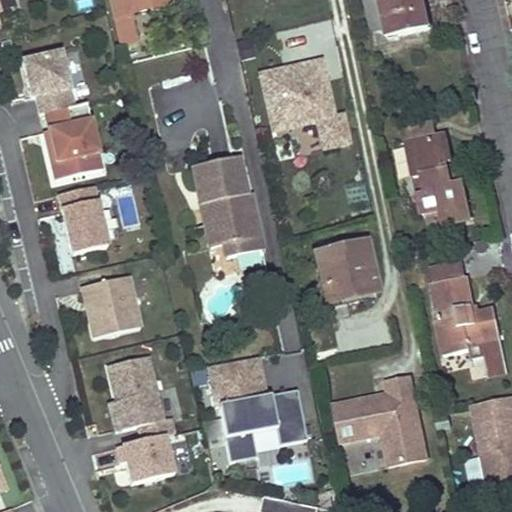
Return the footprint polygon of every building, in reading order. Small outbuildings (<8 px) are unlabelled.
[(109,0),(122,49),(137,45),(129,15),(167,6),(165,0),(109,0)] [(379,4),(385,30),(386,39),(425,30),(418,0),(365,0),(367,7),(379,4)] [(373,33),(385,30),(379,4),(367,7),(373,33)] [(282,59),(336,54),(333,24),(279,29),(282,59)] [(73,110),(60,56),(23,65),(31,101),(36,99),(40,117),(45,116),(73,110)] [(316,124),(322,151),(347,145),(341,118),(333,120),(320,63),(304,67),(305,75),(298,76),(296,68),(258,77),(271,134),(316,124)] [(101,173),(86,107),(73,110),(45,116),(49,134),(52,146),(47,147),(55,183),(101,173)] [(405,128),(408,145),(435,139),(432,123),(405,128)] [(408,145),(407,145),(414,181),(422,179),(426,196),(418,197),(422,216),(427,215),(429,229),(468,221),(461,184),(444,189),(441,175),(446,174),(445,165),(450,164),(450,162),(445,137),(435,139),(408,145)] [(226,260),(261,252),(252,210),(247,211),(244,198),(246,198),(241,175),(236,176),(233,160),(195,169),(202,198),(199,199),(202,214),(210,212),(213,227),(205,228),(210,251),(223,248),(226,260)] [(444,189),(461,184),(456,160),(450,162),(450,164),(445,165),(446,174),(441,175),(444,189)] [(414,181),(418,197),(426,196),(422,179),(414,181)] [(96,205),(93,190),(59,198),(62,213),(96,205)] [(107,250),(96,205),(62,213),(72,258),(107,250)] [(202,214),(205,228),(213,227),(210,212),(202,214)] [(364,246),(317,257),(326,299),(356,292),(358,298),(375,294),(364,246)] [(462,265),(430,272),(433,286),(465,279),(462,265)] [(141,330),(129,279),(82,290),(94,341),(141,330)] [(465,279),(433,286),(431,287),(439,323),(436,323),(444,358),(469,353),(472,369),(488,366),(491,377),(507,374),(494,311),(480,314),(481,320),(475,321),(474,315),(466,279),(465,279)] [(163,422),(148,360),(108,369),(116,404),(122,433),(138,430),(141,444),(164,439),(174,436),(170,421),(163,422)] [(306,443),(297,393),(265,399),(258,360),(208,369),(216,409),(218,409),(229,466),(256,461),(251,436),(275,431),(279,448),(306,443)] [(377,407),(376,399),(333,408),(341,445),(382,437),(389,469),(427,461),(409,380),(386,385),(388,396),(390,404),(377,407)] [(388,396),(376,399),(377,407),(390,404),(388,396)] [(511,399),(472,408),(489,492),(511,487),(511,399)] [(122,433),(116,404),(109,406),(116,435),(122,433)] [(202,428),(205,444),(224,440),(221,424),(202,428)] [(173,478),(164,439),(141,444),(116,450),(120,466),(125,465),(130,488),(173,478)]
